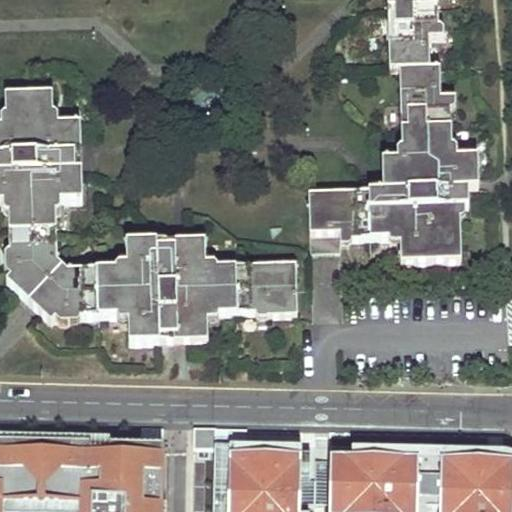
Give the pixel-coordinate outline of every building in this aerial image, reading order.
[(386,0),(390,74),(399,74),(402,152),(399,152),(397,155),(397,164),(382,166),(383,195),(310,197),(312,237),(326,236),(340,236),(341,249),(349,249),(353,243),(387,242),(391,247),(400,247),(400,267),(461,266),(460,224),(465,220),(465,211),(468,211),(467,193),(479,192),(478,161),(457,162),(457,154),(451,150),(451,117),(455,113),(455,102),(440,102),(440,73),(431,73),(429,43),(443,43),(443,34),(439,30),(438,0),(386,0)] [(269,321),(298,320),(297,304),(296,269),(217,271),(214,266),(206,266),(206,244),(127,246),(127,269),(118,269),(115,273),(67,275),(58,266),(56,218),(61,213),(61,207),(82,206),(80,127),(58,127),(58,119),(53,115),(52,98),(4,99),(5,116),(0,120),(0,129),(0,128),(0,207),(4,208),(4,216),(9,220),(10,254),(6,259),(7,277),(11,280),(6,287),(29,307),(51,328),(56,324),(59,328),(78,328),(82,322),(116,322),(120,326),(129,326),(129,348),(207,345),(207,324),(216,323),(220,318),(253,318),(258,323),(269,323),(269,321)] [(195,454),(217,455),(217,453),(217,434),(196,433),(195,454)] [(164,451),(0,445),(0,511),(1,511),(2,508),(82,511),(81,511),(161,511),(164,451)] [(232,465),(232,454),(217,453),(217,455),(216,464),(232,465)] [(336,453),(335,464),(357,464),(357,454),(336,453)] [(301,511),(302,484),(303,460),(303,456),(232,454),(232,465),(216,464),(215,505),(226,505),(225,511),(301,511)] [(418,455),(357,454),(357,464),(335,464),(334,511),(511,511),(511,468),(505,468),(505,463),(505,457),(463,456),(463,466),(418,465),(418,455)] [(463,456),(418,455),(418,465),(463,466),(463,456)] [(313,460),(303,460),(302,484),(312,484),(313,460)]
